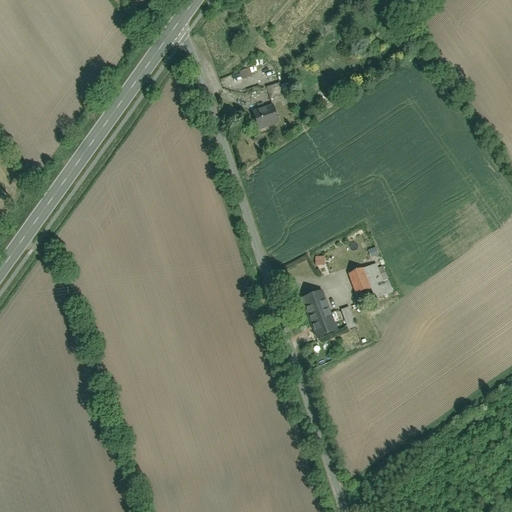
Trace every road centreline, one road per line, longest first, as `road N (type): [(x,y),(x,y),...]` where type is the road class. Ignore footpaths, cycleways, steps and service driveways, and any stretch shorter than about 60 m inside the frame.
road 1 (residential): [(343,511),(186,33),(177,26)]
road 2 (tertiary): [(177,26),(0,273)]
